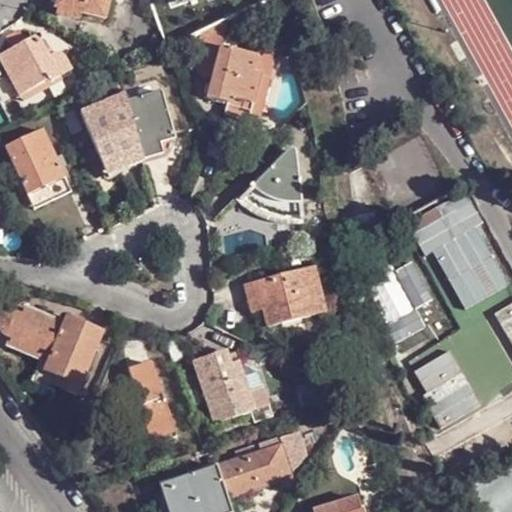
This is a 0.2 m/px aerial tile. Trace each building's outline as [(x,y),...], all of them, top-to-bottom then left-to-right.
[(63,8),(86,13),(105,18),(110,0),(60,0),(59,7),(63,8)] [(85,18),(86,13),(63,8),(62,13),(85,18)] [(222,48),(227,23),(200,36),(194,63),(199,73),(212,77),(222,48)] [(57,53),(52,56),(42,42),(33,36),(26,40),(20,30),(7,37),(13,48),(0,54),(0,56),(21,95),(51,79),(52,80),(72,68),(68,59),(67,57),(62,53),(57,53)] [(274,63),(222,48),(212,77),(208,97),(227,104),(224,116),(258,126),(274,63)] [(132,163),(143,157),(126,100),(124,93),(81,112),(104,167),(129,155),(132,163)] [(126,100),(143,157),(163,152),(161,143),(176,138),(161,93),(126,100)] [(8,150),(28,194),(66,176),(57,158),(45,132),(8,150)] [(270,168),(241,198),(252,207),(268,216),(285,221),(303,222),(296,151),(292,149),(288,150),(270,168)] [(237,195),(241,198),(270,168),(266,165),(237,195)] [(335,176),(338,194),(355,187),(352,174),(335,176)] [(66,176),(28,194),(36,207),(73,190),(70,184),(66,176)] [(355,187),(338,194),(341,207),(358,205),(355,187)] [(511,280),(470,198),(416,226),(467,325),(492,313),(511,351),(511,280)] [(397,360),(457,326),(420,259),(392,274),(405,297),(392,304),(399,318),(380,329),(397,360)] [(298,313),(299,319),(322,312),(312,269),(246,283),(249,300),(261,298),(264,309),(267,326),(279,324),(278,318),(298,313)] [(261,298),(249,300),(252,311),(264,309),(261,298)] [(48,362),(63,325),(24,308),(21,317),(18,312),(11,309),(3,309),(0,310),(0,335),(4,337),(11,337),(9,344),(48,362)] [(279,324),(299,319),(298,313),(278,318),(279,324)] [(60,379),(57,387),(76,394),(102,331),(68,317),(63,325),(48,362),(46,366),(44,371),(60,379)] [(248,391),(238,362),(232,364),(227,349),(195,360),(216,423),(254,410),(269,405),(262,386),(248,391)] [(55,392),(57,387),(60,379),(44,371),(46,366),(39,362),(31,380),(55,392)] [(153,362),(129,371),(136,394),(113,402),(123,429),(146,422),(154,445),(178,436),(153,362)] [(248,391),(262,386),(257,371),(238,362),(248,391)] [(236,460),(216,466),(229,500),(292,477),(290,472),(305,454),(298,431),(278,436),(281,445),(260,452),(236,460)] [(232,445),(236,460),(260,452),(255,437),(232,445)] [(475,511),(511,511),(511,461),(463,489),(475,511)] [(231,511),(229,500),(216,466),(161,485),(170,511),(231,511)] [(319,507),(319,511),(359,511),(366,510),(362,497),(319,507)]
